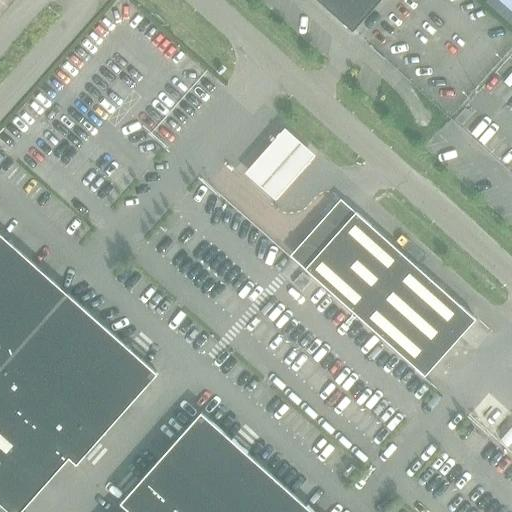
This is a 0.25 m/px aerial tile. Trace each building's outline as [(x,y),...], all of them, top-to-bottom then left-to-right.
[(316,0),(337,18),(338,18),(352,31),(379,2),(380,0),(316,0)] [(244,166),(275,193),(313,150),(283,123),(244,166)] [(449,348),(475,319),(355,212),(328,242),(305,269),(424,376),(449,348)] [(0,369),(67,294),(0,233),(0,369)] [(292,283),(301,291),(310,280),(302,272),(292,283)] [(77,465),(134,401),(158,374),(67,294),(0,369),(0,503),(9,511),(21,511),(69,458),(77,465)] [(169,321),(197,349),(211,334),(183,306),(169,321)] [(470,415),(498,440),(511,424),(511,414),(488,394),(470,415)] [(312,511),(201,413),(120,504),(128,510),(125,511),(312,511)] [(511,424),(498,440),(508,448),(511,442),(511,424)]
